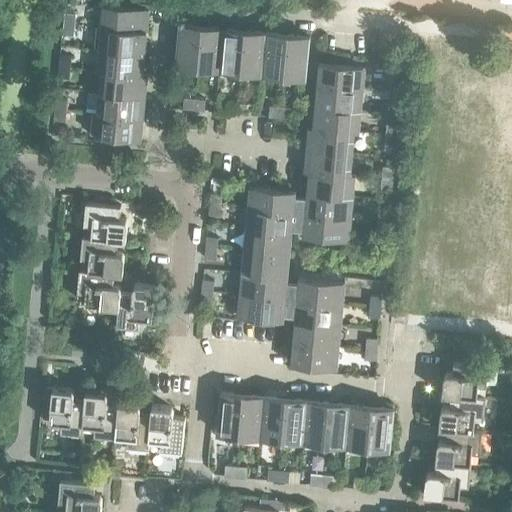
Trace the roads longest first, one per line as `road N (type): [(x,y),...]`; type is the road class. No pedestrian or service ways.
road 1 (residential): [(157,141),(170,3),(412,27)]
road 2 (residential): [(194,481),(385,499),(399,489),(407,388)]
road 3 (residential): [(407,388),(204,370)]
road 4 (residential): [(153,180),(181,198),(185,211),(175,367)]
road 5 (residential): [(0,168),(153,180)]
road 6 (residential): [(157,141),(303,151)]
